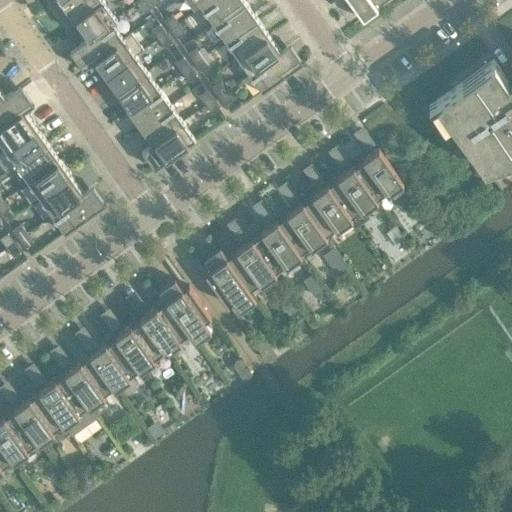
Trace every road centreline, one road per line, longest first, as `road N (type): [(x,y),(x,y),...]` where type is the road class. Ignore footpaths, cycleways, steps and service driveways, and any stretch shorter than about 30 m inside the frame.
road 1 (residential): [(151,216),(0,1)]
road 2 (residential): [(151,216),(348,73)]
road 3 (residential): [(0,324),(151,216)]
road 4 (residential): [(348,73),(452,0)]
